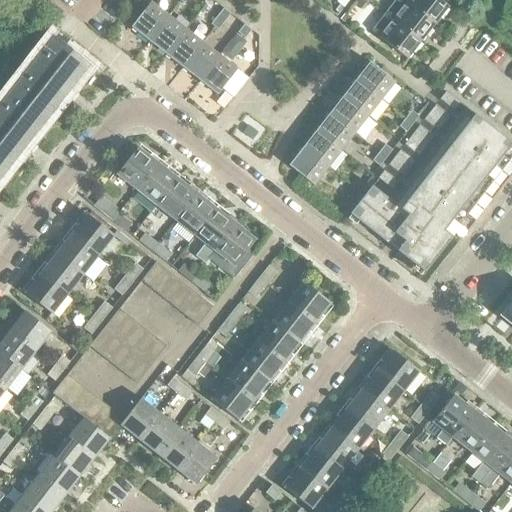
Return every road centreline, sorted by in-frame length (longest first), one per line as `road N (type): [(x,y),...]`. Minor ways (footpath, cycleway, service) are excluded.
road 1 (residential): [(381,297),(135,107)]
road 2 (residential): [(215,505),(381,297)]
road 3 (residential): [(0,263),(118,115),(135,107)]
road 4 (residential): [(427,332),(511,227)]
